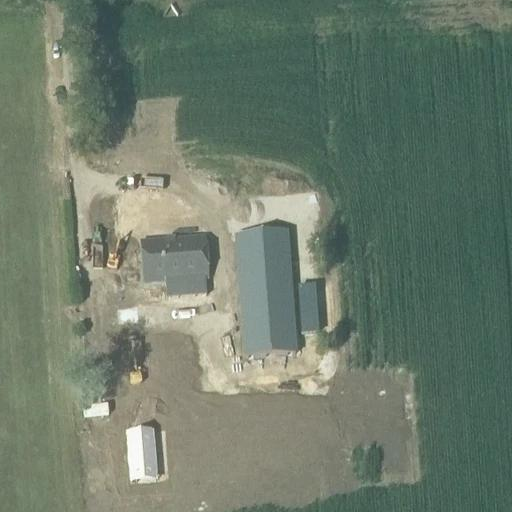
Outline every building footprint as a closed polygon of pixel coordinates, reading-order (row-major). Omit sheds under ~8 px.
[(284,235),(235,238),(243,360),(294,356),(284,235)] [(204,281),(206,281),(203,241),(173,243),(173,241),(140,243),(143,285),(164,284),(165,300),(205,297),(204,281)] [(297,290),(299,336),(317,335),(315,308),(323,308),(322,291),(313,291),(313,289),(297,290)] [(138,324),(137,309),(117,311),(118,325),(138,324)] [(161,316),(162,339),(195,338),(194,315),(161,316)] [(288,391),(289,399),(305,398),(304,390),(288,391)] [(126,436),(129,485),(155,483),(152,435),(126,436)]
